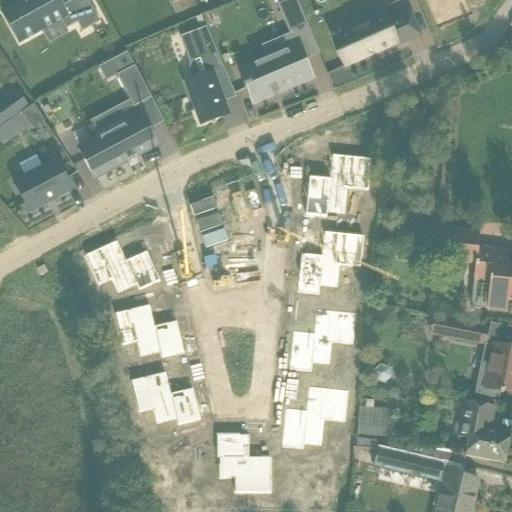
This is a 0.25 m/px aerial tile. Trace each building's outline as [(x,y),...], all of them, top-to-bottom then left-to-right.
[(20,0),(22,2),(3,13),(20,43),(39,32),(37,28),(49,20),(52,25),(58,21),(63,30),(75,23),(80,32),(97,22),(84,0),(72,0),(60,7),(55,0),(20,0)] [(295,0),(290,0),(277,6),(291,41),(310,33),(295,0)] [(380,20),(335,41),(346,66),(381,51),(383,54),(406,43),(422,36),(412,13),(396,20),(390,23),(383,26),(380,20)] [(205,28),(179,38),(189,64),(199,60),(205,77),(186,84),(200,124),(227,114),(215,84),(227,80),(205,28)] [(297,47),(239,72),(245,85),(243,86),(244,90),(247,89),(253,104),(271,96),(272,97),(273,97),(272,96),(277,94),(278,95),(278,94),(311,80),(297,47)] [(126,53),(112,61),(120,74),(134,67),(126,53)] [(120,74),(116,76),(129,101),(133,108),(151,98),(134,67),(120,74)] [(18,93),(6,102),(16,116),(28,107),(18,93)] [(16,116),(10,120),(17,130),(27,123),(32,130),(44,121),(32,105),(28,107),(16,116)] [(99,139),(79,150),(94,178),(126,161),(127,162),(128,161),(127,160),(134,157),(134,158),(135,157),(135,156),(154,146),(147,131),(139,118),(136,112),(96,134),(99,139)] [(308,178),(304,217),(326,219),(327,214),(344,216),(346,190),(368,192),(371,160),(331,156),(329,180),(308,178)] [(55,161),(13,184),(29,213),(71,191),(55,161)] [(300,255),(296,294),(319,296),(319,287),(337,289),(339,267),(360,269),(363,237),(323,233),(321,257),(300,255)] [(430,264),(474,269),(472,284),(489,285),(486,311),(506,313),(507,301),(511,301),(511,267),(506,267),(508,251),(476,248),(477,239),(433,235),(430,264)] [(117,241),(83,257),(97,287),(111,281),(117,295),(136,286),(138,292),(160,282),(146,252),(126,261),(117,241)] [(149,306),(113,315),(121,347),(136,344),(139,358),(159,354),(161,360),(184,354),(176,322),(154,327),(149,306)] [(292,332),(289,371),(311,374),(312,364),(329,366),(331,344),(353,346),(356,314),(316,310),(313,334),(292,332)] [(451,339),(484,346),(487,330),(454,323),(451,339)] [(485,389),(498,391),(511,394),(511,350),(494,347),(485,389)] [(380,366),(374,372),(375,380),(383,383),(389,377),(388,369),(380,366)] [(165,373),(130,382),(138,415),(152,411),(155,426),(175,421),(177,427),(200,422),(192,389),(170,395),(165,373)] [(347,373),(345,391),(348,391),(357,392),(359,374),(347,373)] [(284,409),(281,449),(303,451),(304,442),(321,443),(323,421),(345,423),(348,391),(345,391),(308,387),(305,411),(284,409)] [(465,457),(484,461),(504,465),(509,437),(489,433),(494,408),(464,402),(457,438),(468,440),(465,457)] [(357,433),(391,437),(394,412),(360,408),(357,433)] [(249,436),(215,436),(215,460),(218,460),(218,480),(233,480),(233,495),(271,495),(271,458),(249,458),(249,436)] [(378,448),(373,468),(443,484),(435,511),(471,511),(478,482),(461,478),(464,467),(443,462),(442,463),(378,448)]
